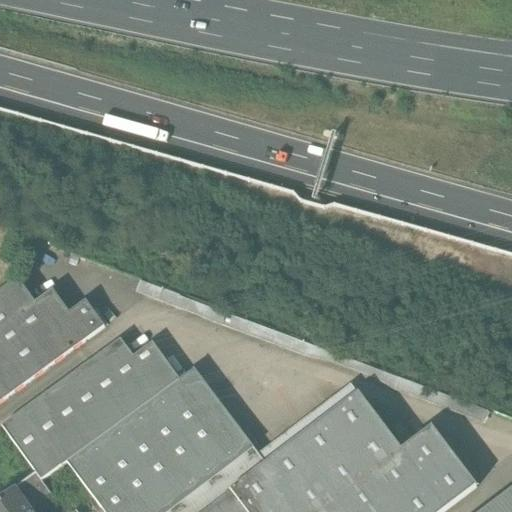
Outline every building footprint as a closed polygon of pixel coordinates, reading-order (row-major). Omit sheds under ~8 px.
[(0,403),(108,326),(96,309),(92,311),(85,302),(69,315),(52,292),(35,304),(17,280),(0,292),(0,403)] [(236,318),(138,282),(133,293),(304,357),(327,362),(374,379),(391,389),(486,425),(490,413),(236,318)] [(1,427),(41,482),(67,464),(179,382),(153,344),(132,359),(120,341),(1,427)] [(179,382),(67,464),(102,511),(204,511),(265,466),(257,456),(194,372),(179,382)] [(204,511),(444,511),(476,489),(431,429),(402,452),(358,395),(357,396),(350,387),(257,456),(265,466),(204,511)] [(511,511),(511,491),(484,511),(511,511)]
